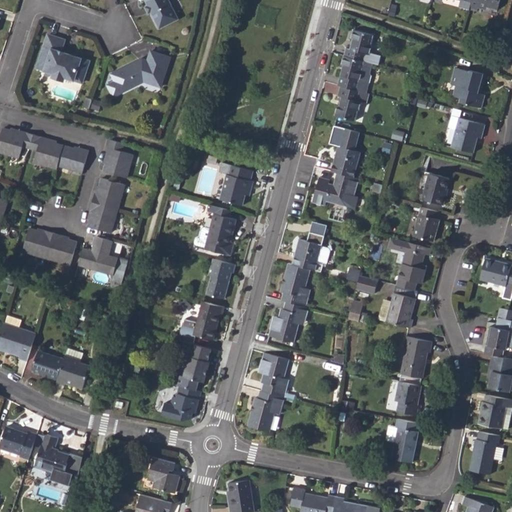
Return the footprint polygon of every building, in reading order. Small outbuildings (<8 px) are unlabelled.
[(144,0),(147,6),(151,13),(159,30),(179,20),(168,0),(144,0)] [(470,9),(477,11),(478,8),(479,5),(487,7),(498,10),(500,0),(471,0),(471,3),(470,9)] [(459,6),(469,9),(470,9),(471,3),(460,1),(459,6)] [(344,56),(364,61),(365,54),(370,55),(372,46),(371,45),(374,35),(353,29),(350,40),(352,41),(350,48),(346,47),(344,56)] [(64,40),(47,34),(37,67),(54,73),(53,76),(64,80),(65,77),(82,82),(89,61),(78,57),(77,58),(70,56),(70,55),(60,51),(64,40)] [(171,56),(152,50),(149,60),(147,59),(141,62),(140,60),(113,74),(115,78),(109,81),(111,84),(110,85),(116,96),(138,84),(137,81),(145,77),(154,80),(156,75),(164,78),(171,56)] [(364,61),(344,56),(342,63),(344,65),(338,85),(341,86),(358,91),(359,87),(368,89),(372,75),(371,73),(373,64),(365,61),(364,61)] [(481,94),(479,93),(480,86),(483,87),(486,74),(471,69),(470,71),(455,67),(451,84),(456,86),(453,96),(461,98),(460,102),(482,108),(485,95),(481,94)] [(341,86),(338,96),(341,97),(339,104),(338,104),(335,115),(355,121),(358,109),(360,109),(362,102),(358,100),(361,91),(358,91),(341,86)] [(358,100),(362,102),(368,103),(370,94),(367,93),(361,91),(358,100)] [(92,99),(86,98),(83,106),(89,108),(92,99)] [(456,131),(452,147),(474,153),(478,137),(481,138),(485,124),(460,117),(459,120),(456,131)] [(456,131),(459,120),(452,119),(450,129),(456,131)] [(331,171),(337,173),(353,177),(361,151),(355,150),(360,132),(335,126),(330,142),(339,145),(331,171)] [(0,136),(0,151),(19,157),(22,146),(29,148),(34,134),(17,129),(16,132),(11,130),(3,127),(0,136)] [(29,148),(37,151),(34,162),(57,168),(58,165),(63,146),(64,145),(56,143),(48,140),(49,138),(34,134),(29,148)] [(104,171),(114,173),(126,177),(133,154),(122,150),(124,143),(110,139),(106,155),(108,155),(106,162),(104,171)] [(58,165),(83,172),(89,150),(78,146),(76,153),(73,152),(74,149),(63,146),(58,165)] [(227,173),(229,164),(222,162),(219,171),(227,173)] [(227,173),(220,199),(242,205),(245,194),(247,189),(252,190),(254,181),(251,180),(254,170),(229,164),(227,173)] [(337,173),(334,181),(337,182),(335,186),(329,185),(330,180),(319,177),(312,202),(324,206),(326,201),(355,209),(358,197),(354,196),(359,179),(353,177),(337,173)] [(423,199),(444,204),(446,195),(445,195),(449,178),(430,173),(423,199)] [(92,200),(118,208),(125,184),(112,180),(102,177),(99,186),(97,193),(95,192),(92,200)] [(373,190),(382,193),(384,186),(375,183),(373,190)] [(88,226),(99,229),(111,232),(118,208),(92,200),(90,209),(93,210),(91,217),(88,226)] [(195,242),(197,245),(205,247),(205,248),(226,254),(227,253),(231,254),(234,242),(230,241),(236,219),(229,217),(231,209),(209,203),(207,211),(214,213),(211,227),(207,226),(203,228),(201,237),(199,236),(196,237),(195,242)] [(421,206),(414,235),(434,241),(440,219),(437,218),(439,211),(421,206)] [(23,250),(47,257),(48,256),(54,232),(45,230),(45,232),(38,230),(29,228),(23,250)] [(47,257),(71,265),(75,249),(77,242),(69,239),(62,237),(62,234),(54,232),(48,256),(47,257)] [(292,264),(311,269),(315,270),(320,272),(323,262),(326,263),(330,252),(328,250),(322,248),(325,236),(311,232),(308,241),(299,238),(292,264)] [(78,264),(114,275),(119,258),(108,255),(113,240),(98,236),(97,235),(93,250),(83,247),(82,251),(78,264)] [(418,282),(422,283),(426,269),(427,265),(422,264),(425,254),(430,255),(432,248),(427,247),(409,242),(391,237),(388,247),(406,252),(399,277),(402,278),(400,286),(415,290),(418,282)] [(511,297),(511,267),(511,265),(485,257),(479,280),(506,287),(503,298),(511,300),(511,297)] [(209,274),(211,275),(206,294),(213,295),(225,299),(228,288),(226,288),(231,272),(233,273),(236,264),(213,258),(209,274)] [(281,300),(286,301),(306,307),(308,298),(303,296),(306,288),(311,269),(292,264),(288,263),(280,292),(283,293),(281,300)] [(346,279),(354,281),(356,272),(349,270),(346,279)] [(198,300),(203,301),(211,303),(213,295),(206,294),(211,275),(209,274),(205,273),(198,300)] [(378,280),(360,276),(359,282),(357,289),(375,294),(378,280)] [(48,297),(50,291),(40,287),(37,293),(48,297)] [(387,322),(411,328),(413,319),(411,318),(416,298),(394,292),(387,322)] [(211,303),(203,301),(197,323),(185,319),(180,340),(194,343),(196,336),(213,340),(220,315),(222,316),(224,307),(211,303)] [(273,319),(269,336),(294,342),(299,323),(301,315),(307,316),(309,308),(306,307),(286,301),(284,309),(281,308),(279,317),(278,320),(273,319)] [(351,312),(361,315),(363,307),(353,304),(351,312)] [(499,318),(506,320),(509,307),(503,305),(499,318)] [(78,317),(84,319),(86,309),(81,307),(78,317)] [(349,319),(359,321),(361,315),(351,312),(349,319)] [(3,321),(18,326),(20,319),(5,314),(3,321)] [(484,353),(492,355),(503,357),(504,349),(506,350),(507,348),(511,349),(511,348),(511,321),(506,320),(499,318),(498,318),(496,327),(490,326),(488,337),(490,337),(488,345),(486,345),(484,353)] [(0,330),(0,346),(9,350),(8,352),(20,356),(19,358),(27,361),(37,332),(18,326),(3,321),(0,330)] [(421,377),(423,377),(428,352),(431,352),(433,341),(406,336),(404,347),(406,347),(401,373),(400,381),(420,385),(421,377)] [(182,374),(179,384),(180,384),(197,389),(199,380),(205,382),(211,361),(209,361),(212,348),(195,344),(191,356),(190,356),(185,374),(182,374)] [(66,354),(82,359),(84,353),(68,348),(66,354)] [(58,379),(64,359),(38,350),(31,370),(43,374),(44,372),(49,374),(48,376),(58,379)] [(261,366),(266,367),(264,373),(262,382),(264,383),(262,391),(285,397),(287,389),(282,387),(284,378),(289,359),(265,352),(261,366)] [(57,382),(65,385),(66,382),(84,388),(88,376),(86,375),(89,366),(81,363),(82,359),(66,354),(64,359),(58,379),(57,382)] [(332,361),(344,364),(345,358),(334,355),(332,361)] [(489,371),(493,372),(491,379),(489,388),(510,392),(511,389),(511,387),(511,380),(511,358),(503,357),(492,355),(489,371)] [(399,381),(395,400),(399,401),(397,411),(420,416),(422,404),(417,404),(419,396),(420,396),(422,385),(420,385),(400,381),(399,381)] [(180,384),(177,397),(173,396),(171,403),(166,402),(163,414),(184,420),(185,417),(192,418),(193,412),(196,413),(202,390),(197,389),(180,384)] [(261,391),(259,398),(256,397),(248,425),(270,431),(275,413),(280,414),(285,397),(262,391),(261,391)] [(511,399),(486,394),(485,401),(483,401),(479,423),(502,428),(505,414),(506,407),(511,407),(511,399)] [(342,408),(354,410),(356,403),(344,400),(342,408)] [(502,428),(509,429),(511,416),(505,414),(502,428)] [(397,418),(396,427),(389,426),(387,438),(389,440),(395,441),(392,459),(413,462),(417,444),(415,444),(418,431),(420,423),(397,418)] [(420,423),(418,431),(431,434),(433,425),(420,423)] [(28,459),(32,445),(36,433),(28,430),(27,432),(5,425),(0,441),(0,448),(20,455),(20,456),(28,459)] [(479,431),(475,451),(474,451),(470,471),(490,475),(496,443),(499,444),(501,435),(479,431)] [(32,445),(39,447),(33,464),(51,470),(50,474),(60,478),(62,481),(75,485),(81,456),(71,453),(69,454),(58,450),(58,451),(52,449),(54,444),(56,444),(58,437),(44,432),(43,435),(36,433),(32,445)] [(148,479),(153,481),(152,486),(174,492),(179,476),(168,473),(169,469),(172,469),(174,462),(154,457),(148,479)] [(228,507),(229,511),(246,511),(254,511),(249,479),(228,483),(229,491),(232,506),(228,507)] [(99,490),(109,492),(111,486),(101,483),(99,490)] [(283,502),(291,504),(294,487),(286,485),(283,502)] [(291,504),(301,505),(299,511),(332,511),(336,496),(328,494),(327,498),(304,493),(305,489),(294,487),(291,504)] [(141,494),(135,511),(168,511),(171,502),(141,494)] [(379,511),(380,508),(367,506),(343,501),(344,497),(336,496),(332,511),(379,511)] [(491,511),(493,507),(465,496),(462,504),(468,506),(465,511),(491,511)]
